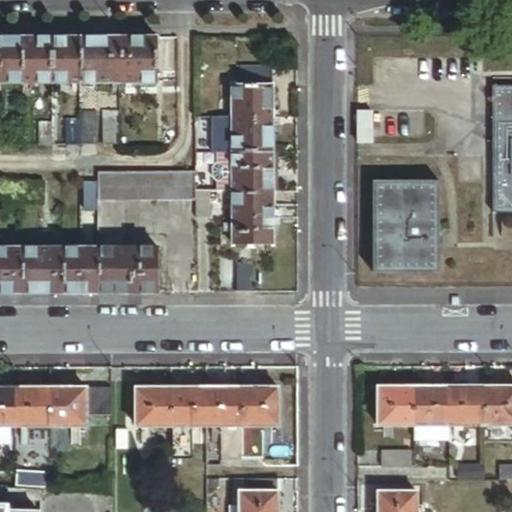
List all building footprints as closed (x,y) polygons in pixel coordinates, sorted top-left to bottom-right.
[(0,82),(24,83),(23,38),(0,38),(0,82)] [(24,83),(52,83),(52,38),(24,38),(23,38),(24,83)] [(52,83),(79,83),(79,38),(52,38),(52,83)] [(79,38),(79,83),(119,82),(119,38),(79,38)] [(156,38),(119,38),(119,82),(157,82),(156,38)] [(272,85),(272,68),(238,68),(238,85),(272,85)] [(511,84),(492,85),(493,208),(511,207),(511,84)] [(232,119),(273,119),(272,85),(238,85),(232,86),(232,119)] [(118,111),(103,110),(103,142),(117,143),(118,111)] [(79,143),(79,111),(64,111),(64,143),(79,143)] [(95,111),(82,111),(81,111),(81,142),(95,143),(95,111)] [(372,112),(358,112),(358,142),(372,142),(372,112)] [(232,132),(232,152),(273,152),(273,119),(232,119),(232,132)] [(52,144),(52,121),(40,121),(40,144),(52,144)] [(176,126),(164,125),(164,137),(176,138),(176,126)] [(232,192),(232,152),(217,152),(217,162),(213,166),(213,177),(217,182),(217,192),(232,192)] [(273,152),(232,152),(232,192),(272,192),(272,184),(273,152)] [(195,192),(195,172),(97,173),(97,182),(97,199),(195,199),(195,192)] [(439,180),(372,180),(373,271),(439,271),(439,180)] [(21,204),(21,182),(3,182),(4,213),(21,212),(21,204)] [(42,182),(21,182),(21,204),(42,204),(42,182)] [(97,199),(97,182),(84,182),(84,212),(97,211),(97,199)] [(210,214),(210,192),(195,192),(195,199),(195,214),(210,214)] [(272,192),(232,192),(232,218),(272,218),(272,192)] [(272,218),(232,218),(232,223),(232,231),(232,245),(272,245),(272,218)] [(0,293),(21,293),(21,248),(0,247),(0,293)] [(21,293),(62,293),(62,248),(62,247),(21,248),(21,293)] [(62,293),(98,293),(97,247),(62,247),(62,248),(62,293)] [(98,293),(158,292),(158,247),(97,247),(98,293)] [(249,265),(236,265),(236,293),(249,293),(249,265)] [(450,427),(450,387),(430,387),(430,390),(415,390),(415,427),(450,427)] [(485,427),(485,390),(467,390),(467,387),(450,387),(450,427),(485,427)] [(501,390),(485,390),(485,427),(511,426),(511,387),(501,387),(501,390)] [(15,427),(14,389),(0,388),(0,426),(5,427),(15,427)] [(50,427),(50,391),(34,391),(34,388),(14,389),(15,427),(50,427)] [(110,388),(86,389),(86,417),(110,417),(110,388)] [(172,427),(171,391),(155,391),(154,389),(135,388),(135,427),(172,427)] [(258,391),(241,391),(241,427),(262,427),(278,426),(278,388),(259,388),(258,391)] [(378,427),(415,427),(415,390),(398,390),(398,388),(378,388),(378,427)] [(66,391),(50,391),(50,427),(86,427),(86,417),(86,389),(66,389),(66,391)] [(206,427),(206,389),(188,389),(188,391),(171,391),(172,427),(193,427),(206,427)] [(241,427),(241,391),(225,391),(225,389),(206,389),(206,427),(220,427),(241,427)] [(193,427),(172,427),(172,458),(192,458),(193,427)] [(242,458),(241,427),(220,427),(220,458),(242,458)] [(262,427),(241,427),(242,458),(263,458),(263,457),(263,450),(262,427)] [(450,427),(415,427),(415,443),(450,443),(450,427)] [(382,452),(383,467),(412,467),(412,451),(382,452)] [(511,481),(511,466),(500,466),(500,481),(511,481)] [(42,489),(52,489),(51,473),(20,473),(21,488),(41,489),(42,489)] [(218,481),(206,481),(207,492),(219,492),(218,481)] [(278,511),(278,481),(234,481),(234,499),(239,499),(239,507),(238,511),(278,511)] [(21,488),(9,488),(9,501),(41,503),(41,489),(21,488)] [(110,511),(110,490),(52,489),(42,489),(41,511),(110,511)] [(417,511),(418,493),(378,493),(377,511),(417,511)]
